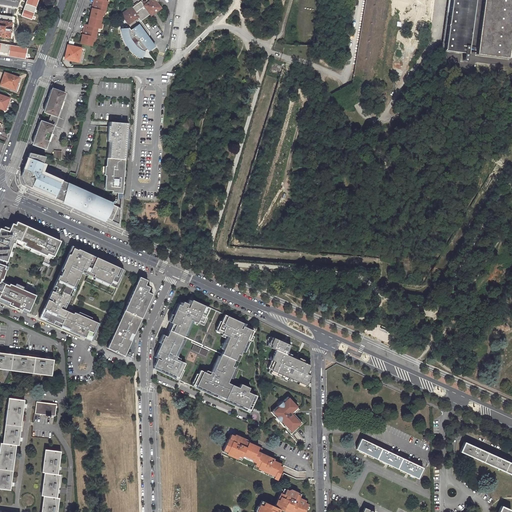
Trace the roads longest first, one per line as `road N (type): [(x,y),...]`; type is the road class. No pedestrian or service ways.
road 1 (track): [(270,51),(344,79),(364,114),(381,120),(437,42),(444,0)]
road 2 (residential): [(148,511),(144,339),(173,271)]
road 3 (residential): [(0,318),(62,352),(66,511)]
road 4 (primary): [(321,345),(511,431)]
road 5 (primary): [(511,416),(326,333)]
road 6 (primary): [(173,271),(17,200)]
road 7 (residential): [(321,345),(321,511)]
road 8 (residential): [(37,68),(156,72),(176,60)]
road 9 (track): [(511,170),(469,140),(502,71)]
